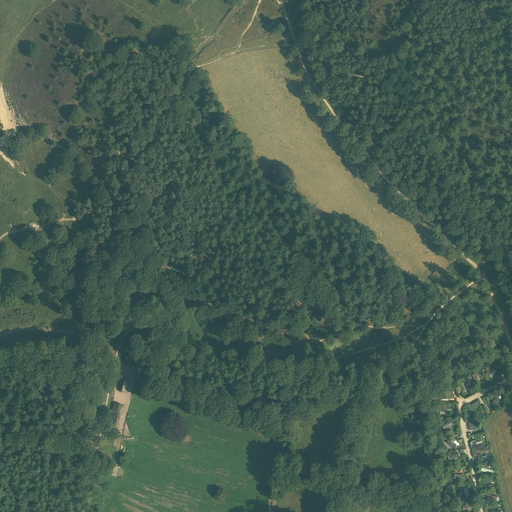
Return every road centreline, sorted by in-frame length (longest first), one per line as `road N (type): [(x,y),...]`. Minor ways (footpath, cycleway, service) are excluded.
road 1 (track): [(290,427),(270,408),(185,390),(118,363)]
road 2 (track): [(427,499),(396,363),(422,330)]
road 3 (track): [(85,511),(82,471),(106,422),(111,368),(118,366)]
